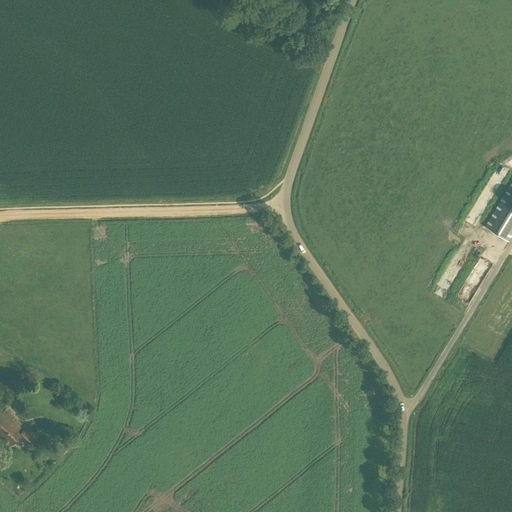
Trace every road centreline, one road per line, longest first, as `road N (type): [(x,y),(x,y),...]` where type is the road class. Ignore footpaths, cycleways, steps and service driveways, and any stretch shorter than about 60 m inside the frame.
road 1 (unclassified): [(395,511),(402,427),(393,382),(283,207),(352,0)]
road 2 (track): [(0,217),(283,207)]
